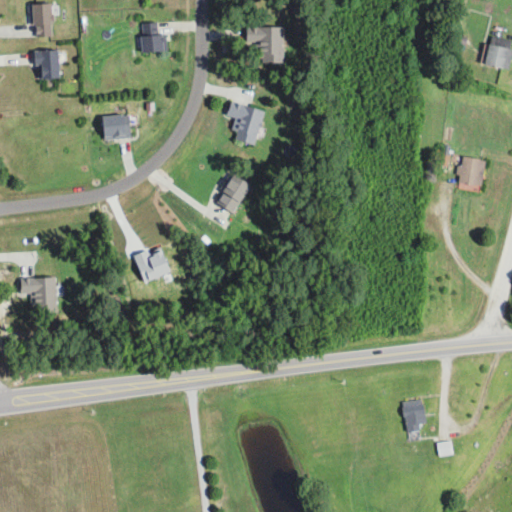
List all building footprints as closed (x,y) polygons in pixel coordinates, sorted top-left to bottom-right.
[(32,35),(52,35),(52,3),(32,3),(32,35)] [(162,51),(162,22),(140,23),(141,51),(162,51)] [(247,26),(247,42),(255,42),(255,62),(283,62),(283,26),(247,26)] [(507,69),(511,48),(488,44),(484,64),(507,69)] [(35,77),(58,77),(58,50),(35,50),(35,77)] [(254,145),(263,110),(230,101),(226,116),(235,118),(232,130),(236,132),(234,140),(254,145)] [(103,138),(129,138),(129,115),(103,115),(103,138)] [(480,188),(485,160),(461,156),(456,183),(480,188)] [(250,185),(234,175),(216,202),(232,212),(250,185)] [(161,250),(148,254),(147,250),(134,254),(142,281),(169,273),(161,250)] [(55,277),(20,278),(20,295),(33,295),(33,313),(56,312),(55,277)] [(419,430),(418,424),(426,422),(421,398),(401,402),(407,433),(419,430)] [(436,443),(439,456),(453,453),(450,440),(436,443)]
